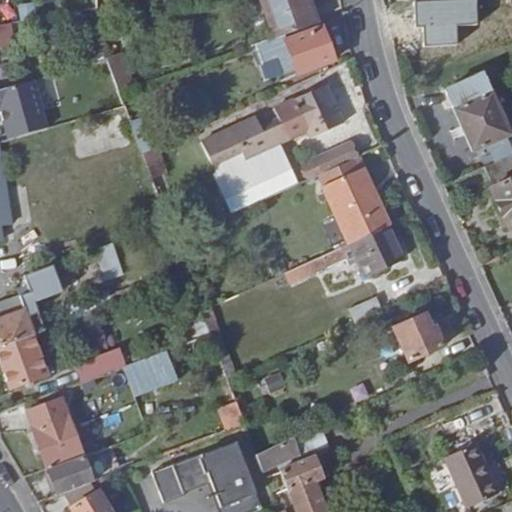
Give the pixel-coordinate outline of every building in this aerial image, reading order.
[(260,0),(274,35),(317,20),(308,0),(260,0)] [(9,23),(0,24),(0,47),(13,45),(9,23)] [(333,61),(320,30),(299,38),(298,33),(291,35),(293,40),(284,42),(294,73),(289,75),(290,80),(297,78),(296,74),(333,61)] [(124,51),(106,60),(120,89),(138,81),(124,51)] [(474,152),(511,136),(484,75),(448,91),(474,152)] [(207,168),(228,215),(296,185),(277,144),(307,132),(309,137),(339,124),(323,88),(272,110),(277,121),(258,129),(255,119),(199,143),(210,167),(207,168)] [(0,105),(0,119),(8,117),(4,105),(0,105)] [(138,120),(128,123),(140,153),(148,149),(138,120)] [(309,179),(317,175),(355,158),(349,143),(303,164),(309,179)] [(140,153),(150,178),(161,174),(151,148),(148,149),(140,153)] [(511,156),(484,169),(493,190),(492,190),(509,230),(511,228),(511,156)] [(0,224),(10,223),(0,157),(0,224)] [(317,175),(322,187),(361,170),(355,158),(317,175)] [(348,245),(386,229),(387,228),(361,170),(322,187),(348,245)] [(348,245),(284,274),(288,283),(343,258),(346,266),(357,261),(363,276),(399,260),(386,229),(348,245)] [(96,249),(102,283),(122,279),(116,245),(96,249)] [(56,267),(25,277),(31,294),(28,295),(31,306),(65,295),(56,267)] [(112,305),(155,289),(151,278),(108,295),(112,305)] [(92,297),(97,310),(112,305),(108,295),(107,291),(92,297)] [(67,304),(72,320),(97,310),(92,297),(91,295),(67,304)] [(348,311),(354,324),(379,312),(374,299),(348,311)] [(200,311),(209,334),(226,380),(234,376),(208,307),(200,311)] [(0,346),(32,335),(37,332),(32,316),(25,319),(23,311),(0,318),(0,346)] [(391,330),(406,362),(440,347),(432,328),(427,331),(421,317),(391,330)] [(32,335),(0,346),(0,369),(7,389),(46,375),(32,335)] [(73,366),(79,383),(121,367),(123,366),(118,350),(73,366)] [(123,366),(121,367),(131,396),(175,380),(164,351),(123,366)] [(30,429),(45,469),(80,455),(59,399),(27,412),(32,427),(30,429)] [(216,409),(224,431),(243,424),(234,401),(216,409)] [(247,408),(253,424),(265,419),(259,403),(247,408)] [(298,433),(254,454),(261,471),(277,463),(281,470),(279,471),(294,511),(320,511),(323,511),(312,481),(320,477),(312,457),(301,462),(294,443),(301,441),(298,433)] [(444,457),(466,506),(496,493),(473,443),(444,457)] [(80,455),(45,469),(55,495),(63,491),(88,482),(90,481),(80,455)] [(182,496),(170,463),(148,470),(160,503),(182,496)] [(88,482),(63,491),(72,505),(69,508),(71,511),(110,511),(98,490),(94,493),(88,482)]
